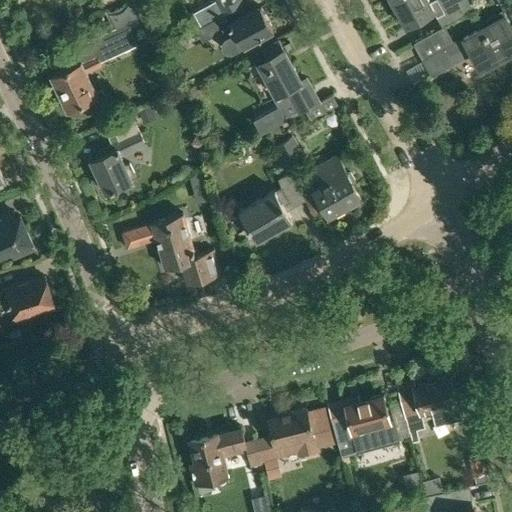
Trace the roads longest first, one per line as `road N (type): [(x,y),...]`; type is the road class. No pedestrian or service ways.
road 1 (unclassified): [(134,408),(379,332),(472,283)]
road 2 (unclassified): [(118,346),(276,296),(437,202)]
road 3 (unclassified): [(118,346),(0,63)]
road 4 (residential): [(437,202),(326,0)]
road 5 (unclassified): [(511,441),(472,283)]
